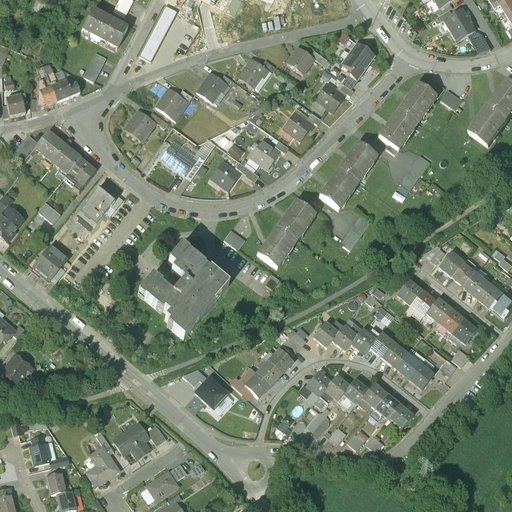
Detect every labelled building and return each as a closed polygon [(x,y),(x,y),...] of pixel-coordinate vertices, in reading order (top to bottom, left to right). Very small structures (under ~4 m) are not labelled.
[(132,4),(124,0),(120,0),(113,13),(124,19),(132,4)] [(453,0),(433,0),(432,1),(438,12),(449,6),(455,2),(453,0)] [(509,2),(508,0),(501,0),(491,6),(494,11),(500,8),(509,2)] [(511,0),(509,2),(500,8),(506,19),(511,15),(511,0)] [(452,11),(449,6),(438,12),(433,15),(436,20),(448,13),(452,11)] [(139,59),(150,64),(175,15),(165,10),(139,59)] [(126,31),(93,12),(81,33),(115,52),(126,31)] [(452,18),(442,24),(449,35),(469,22),(466,18),(463,16),(461,12),(452,18)] [(452,18),(448,13),(436,20),(433,22),(436,27),(442,24),(452,18)] [(469,22),(449,35),(455,45),(474,34),(472,30),(472,27),(469,22)] [(9,51),(0,47),(0,93),(1,93),(2,69),(9,51)] [(353,50),(340,68),(351,75),(348,79),(356,84),(374,59),(366,53),(364,57),(353,50)] [(297,51),(293,56),(294,57),(287,66),(286,65),(285,66),(302,78),(303,77),(301,76),(308,67),(310,68),(314,63),(314,62),(310,59),(297,51)] [(313,54),(310,59),(314,62),(314,63),(325,71),(329,65),(313,54)] [(105,60),(94,55),(83,80),(93,85),(105,60)] [(251,62),(237,80),(253,92),(254,91),(251,89),(259,79),(262,81),(268,74),(261,69),(251,62)] [(265,64),(261,69),(268,74),(270,76),(274,70),(265,64)] [(66,84),(57,87),(51,72),(50,72),(48,68),(42,70),(56,105),(80,96),(76,86),(68,89),(66,84)] [(56,105),(42,70),(36,72),(39,81),(37,83),(37,101),(36,112),(56,105)] [(325,74),(322,81),(329,85),(332,78),(325,74)] [(209,77),(197,95),(210,105),(218,94),(221,97),(226,89),(219,84),(209,77)] [(223,78),(219,84),(226,89),(229,91),(233,85),(223,78)] [(348,79),(347,78),(341,86),(343,87),(350,93),(356,84),(348,79)] [(443,91),(429,81),(422,91),(435,100),(436,101),(443,91)] [(511,86),(506,82),(487,108),(506,122),(511,114),(511,86)] [(285,91),(294,98),(301,94),(289,85),(285,91)] [(422,91),(416,86),(396,113),(416,127),(435,100),(422,91)] [(343,87),(339,93),(349,100),(352,94),(350,93),(343,87)] [(339,97),(326,88),(315,102),(326,110),(325,111),(332,115),(343,99),(339,96),(339,97)] [(178,99),(168,92),(155,110),(171,121),(171,120),(169,119),(177,108),(180,110),(185,104),(178,99)] [(178,99),(185,104),(188,106),(192,100),(182,93),(178,99)] [(447,93),(439,103),(454,113),(460,103),(447,93)] [(23,98),(5,102),(6,108),(8,119),(24,116),(22,108),(25,107),(23,98)] [(219,110),(229,118),(235,110),(231,107),(228,110),(222,106),(219,110)] [(506,122),(487,108),(468,134),(487,148),(506,122)] [(416,127),(396,113),(377,139),(388,147),(397,153),(416,127)] [(138,114),(124,132),(138,142),(146,131),(150,133),(155,126),(148,121),(138,114)] [(151,115),(148,121),(155,126),(159,130),(156,134),(160,137),(168,127),(151,115)] [(306,125),(293,116),(294,115),(293,115),(281,132),(282,132),(283,131),(293,138),(292,140),(299,144),(311,127),(307,125),(306,125)] [(310,116),(306,121),(316,128),(320,122),(310,116)] [(65,149),(47,134),(38,146),(34,151),(34,152),(35,151),(45,160),(52,166),(65,149)] [(34,151),(38,146),(29,139),(14,157),(23,165),(34,151)] [(272,154),(260,145),(260,144),(259,143),(248,160),(249,161),(250,159),(260,166),(259,168),(266,173),(278,156),(273,153),(272,154)] [(277,144),(274,149),(284,156),(287,151),(277,144)] [(375,160),(356,146),(337,173),(356,187),(360,180),(360,179),(369,165),(370,166),(375,160)] [(393,157),(397,153),(388,147),(385,151),(393,157)] [(194,165),(170,148),(160,161),(184,179),(194,165)] [(226,156),(237,165),(243,156),(232,148),(226,156)] [(65,149),(52,166),(53,166),(60,171),(59,172),(66,177),(80,161),(65,149)] [(429,165),(419,158),(399,187),(409,194),(429,165)] [(198,160),(194,165),(184,179),(190,183),(204,163),(198,160)] [(96,173),(80,161),(66,177),(66,178),(75,185),(72,189),(79,194),(96,173)] [(234,175),(221,166),(210,180),(221,188),(221,189),(227,193),(239,177),(234,174),(234,175)] [(248,173),(239,166),(235,171),(244,178),(248,173)] [(248,173),(244,178),(245,180),(254,186),(258,180),(248,173)] [(337,173),(318,200),(337,213),(342,206),(341,206),(350,192),(351,193),(356,187),(337,173)] [(100,189),(92,198),(89,201),(89,202),(77,216),(77,222),(90,234),(110,210),(114,204),(104,195),(105,194),(100,189)] [(0,215),(1,217),(7,210),(12,205),(4,198),(0,202),(0,215)] [(114,204),(110,210),(115,213),(123,202),(118,198),(114,204)] [(314,218),(294,204),(275,230),(295,245),(299,238),(298,237),(308,224),(309,225),(314,218)] [(44,205),(36,215),(52,226),(60,217),(44,205)] [(1,217),(0,218),(0,240),(1,241),(2,240),(5,243),(22,222),(7,210),(1,217)] [(370,227),(359,220),(339,248),(349,255),(370,227)] [(295,245),(275,230),(256,257),(276,271),(280,265),(279,264),(289,251),(290,251),(295,245)] [(230,233),(223,243),(237,253),(244,244),(230,233)] [(33,269),(49,249),(45,246),(29,265),(33,269)] [(66,263),(49,249),(33,269),(30,272),(38,279),(41,275),(50,282),(66,263)] [(193,261),(187,255),(188,254),(182,249),(168,265),(174,270),(171,273),(184,284),(171,298),(160,289),(161,288),(152,280),(139,294),(145,299),(144,301),(155,311),(158,308),(168,317),(164,322),(173,330),(171,332),(182,342),(193,329),(190,327),(194,322),(197,324),(211,307),(209,305),(212,300),(215,303),(216,302),(213,300),(217,295),(220,297),(227,288),(209,272),(206,276),(201,272),(204,269),(194,260),(193,261)] [(439,252),(430,263),(436,268),(445,256),(439,252)] [(485,264),(486,264),(490,259),(481,252),(477,256),(486,263),(485,264)] [(499,267),(508,275),(511,270),(503,262),(505,260),(498,255),(494,260),(500,265),(499,267)] [(463,266),(449,256),(438,270),(451,280),(463,266)] [(495,263),(490,259),(486,264),(491,269),(495,263)] [(70,267),(66,263),(50,282),(55,286),(70,267)] [(464,267),(463,266),(451,280),(464,291),(476,277),(479,272),(468,263),(464,267)] [(482,281),(476,277),(464,291),(477,301),(489,287),(492,284),(485,277),(482,281)] [(271,278),(264,287),(269,291),(268,292),(270,294),(278,283),(271,278)] [(421,295),(407,284),(396,298),(409,309),(421,295)] [(502,298),(489,287),(477,301),(491,312),(502,298)] [(502,298),(491,312),(504,323),(511,312),(511,306),(509,304),(511,300),(511,298),(506,294),(502,298)] [(434,305),(421,295),(409,309),(422,319),(425,316),(434,305)] [(450,313),(436,302),(434,305),(425,316),(438,327),(450,313)] [(463,323),(450,313),(438,327),(451,337),(463,323)] [(476,334),(463,323),(451,337),(464,348),(476,334)] [(129,334),(149,343),(153,333),(134,324),(129,334)] [(5,330),(0,325),(0,346),(2,344),(4,346),(11,337),(14,333),(7,328),(5,330)] [(337,336),(324,326),(313,340),(326,350),(331,344),(337,336)] [(348,334),(342,329),(337,336),(331,344),(344,354),(350,347),(355,340),(361,333),(353,326),(348,334)] [(14,333),(11,337),(16,341),(24,332),(19,328),(14,333)] [(374,344),(361,333),(355,340),(350,347),(363,358),(368,351),(374,344)] [(295,335),(291,339),(301,349),(306,345),(295,335)] [(393,347),(380,337),(374,344),(368,351),(382,361),(393,347)] [(291,339),(287,344),(297,353),(301,349),(291,339)] [(287,344),(283,348),(293,358),(297,353),(287,344)] [(406,358),(393,347),(382,361),(395,372),(406,358)] [(450,363),(460,370),(468,360),(458,352),(450,363)] [(292,365),(278,353),(267,365),(280,377),(292,365)] [(410,361),(406,358),(395,372),(408,382),(419,368),(424,362),(415,355),(410,361)] [(39,378),(15,358),(0,375),(0,376),(15,389),(24,378),(33,385),(39,378)] [(280,377),(267,365),(266,366),(263,362),(256,370),(260,373),(255,377),(269,389),(280,377)] [(419,368),(408,382),(421,393),(432,379),(427,374),(431,368),(424,362),(419,368)] [(446,363),(442,368),(451,376),(455,371),(446,363)] [(442,368),(438,373),(448,381),(451,376),(442,368)] [(182,379),(193,390),(199,384),(203,387),(207,383),(197,373),(182,379)] [(434,377),(444,385),(448,381),(438,373),(435,377),(434,377)] [(330,386),(316,376),(305,390),(311,395),(305,402),(313,408),(318,401),(324,394),(330,386)] [(269,389),(255,377),(244,390),(247,393),(257,402),(269,389)] [(348,390),(335,380),(330,386),(324,394),(337,404),(342,397),(348,390)] [(203,387),(195,396),(213,413),(226,398),(208,381),(207,383),(203,387)] [(241,398),(247,393),(244,390),(237,383),(231,389),(241,398)] [(367,394),(354,383),(348,390),(342,397),(356,408),(357,407),(367,394)] [(311,395),(305,390),(302,387),(296,394),(305,402),(311,395)] [(386,398),(373,387),(367,394),(357,407),(365,414),(370,409),(374,412),(386,398)] [(398,409),(386,398),(374,412),(369,418),(376,425),(381,418),(387,423),(398,409)] [(412,419),(398,409),(387,423),(400,433),(412,419)] [(328,415),(325,412),(320,418),(318,417),(307,431),(312,435),(320,425),(328,415)] [(285,434),(293,424),(287,419),(279,429),(285,434)] [(326,431),(320,425),(312,435),(310,437),(316,442),(326,431)] [(19,427),(10,429),(13,438),(21,437),(19,427)] [(138,427),(113,444),(123,458),(134,451),(140,460),(149,454),(143,445),(148,441),(138,427)] [(155,429),(146,435),(156,449),(165,442),(159,433),(155,429)] [(343,436),(337,431),(328,442),(334,447),(343,436)] [(102,450),(108,458),(113,455),(101,436),(96,440),(102,450)] [(362,445),(354,437),(346,446),(355,454),(362,445)] [(33,449),(44,446),(43,440),(31,443),(33,449)] [(382,448),(373,440),(365,449),(374,457),(382,448)] [(33,449),(30,449),(34,469),(49,465),(44,446),(33,449)] [(108,458),(102,450),(90,458),(90,459),(92,458),(99,467),(86,476),(95,489),(118,473),(108,458)] [(63,462),(49,465),(51,471),(64,468),(63,462)] [(196,480),(206,473),(202,466),(191,472),(196,480)] [(180,467),(170,473),(177,483),(187,477),(180,467)] [(61,475),(46,479),(49,492),(64,489),(61,475)] [(167,475),(145,490),(155,504),(177,489),(167,475)] [(64,489),(49,492),(51,498),(56,497),(65,495),(64,489)] [(65,495),(56,497),(58,503),(73,499),(71,493),(65,495)] [(10,497),(0,499),(0,511),(8,511),(14,511),(11,497),(10,497)] [(178,497),(167,504),(170,509),(175,506),(181,502),(178,497)] [(75,511),(73,499),(58,503),(60,511),(75,511)]
